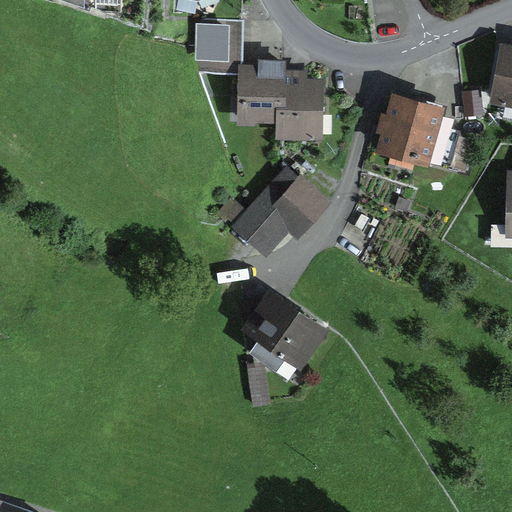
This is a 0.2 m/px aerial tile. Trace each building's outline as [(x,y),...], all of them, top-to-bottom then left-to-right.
[(242,20),(195,21),(194,58),(199,58),(199,72),(239,71),(239,63),(242,62),(242,20)] [(511,45),(504,44),(494,97),(511,100),(511,45)] [(284,100),(283,70),(283,57),(261,58),(261,62),(242,62),(239,63),(239,71),(240,118),(277,117),(277,100),(284,100)] [(304,69),(283,70),(284,100),(277,100),(277,117),(277,131),(320,130),(319,79),(304,79),(304,69)] [(445,102),(392,87),(386,109),(383,108),(377,127),(381,128),(376,148),(428,162),(430,157),(452,164),(461,128),(440,122),(445,102)] [(484,113),(480,88),(462,89),(464,106),(465,115),(484,113)] [(297,236),(331,197),(300,170),(298,172),(287,161),(232,223),(266,254),(287,228),(297,236)] [(325,326),(270,288),(245,323),(262,335),(255,345),(290,369),(297,359),(301,361),(325,326)] [(0,511),(44,511),(45,511),(0,496),(0,511)]
